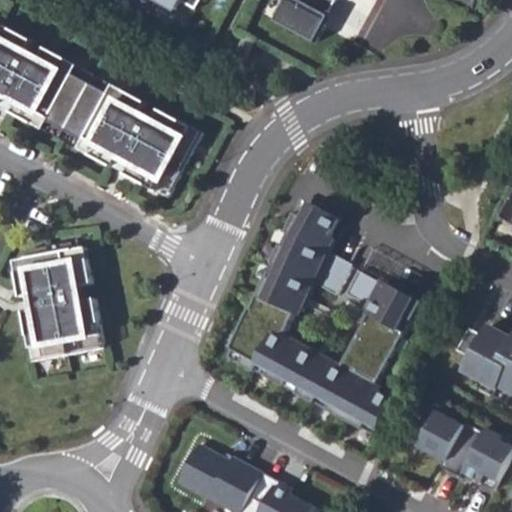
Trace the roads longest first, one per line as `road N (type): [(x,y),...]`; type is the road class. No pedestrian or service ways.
road 1 (residential): [(164,369),(424,511)]
road 2 (residential): [(214,260),(250,176),(276,139),(355,95),(417,88)]
road 3 (residential): [(511,273),(437,232),(417,88)]
road 4 (residential): [(43,174),(214,260)]
road 5 (residential): [(86,485),(121,447),(164,369)]
